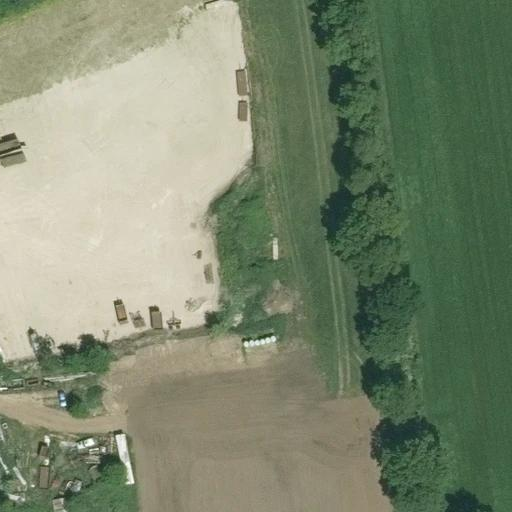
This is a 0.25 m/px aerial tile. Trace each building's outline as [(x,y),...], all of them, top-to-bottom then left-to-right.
[(131,61),(127,69),(147,81),(151,74),(131,61)] [(189,76),(173,85),(196,123),(211,113),(189,76)] [(153,101),(163,103),(168,79),(158,77),(153,101)] [(48,110),(67,123),(80,102),(97,113),(111,92),(93,80),(80,100),(62,88),(48,110)] [(151,125),(172,111),(167,103),(146,117),(151,125)] [(116,108),(106,108),(107,127),(117,126),(116,108)] [(122,126),(125,137),(147,132),(144,120),(122,126)] [(65,154),(71,130),(60,128),(55,151),(65,154)] [(187,191),(202,189),(199,165),(184,167),(187,191)] [(60,206),(67,225),(75,222),(68,203),(60,206)] [(38,217),(45,236),(64,230),(57,210),(38,217)] [(110,225),(81,234),(93,271),(101,268),(110,296),(131,290),(110,225)] [(132,247),(134,252),(125,255),(131,271),(151,264),(143,243),(132,247)] [(222,278),(247,277),(246,258),(221,259),(222,278)] [(185,291),(212,292),(212,277),(185,276),(185,291)] [(215,297),(192,297),(193,307),(215,306),(215,297)] [(211,345),(213,364),(230,362),(229,343),(211,345)] [(103,511),(114,511),(110,493),(99,495),(103,511)]
